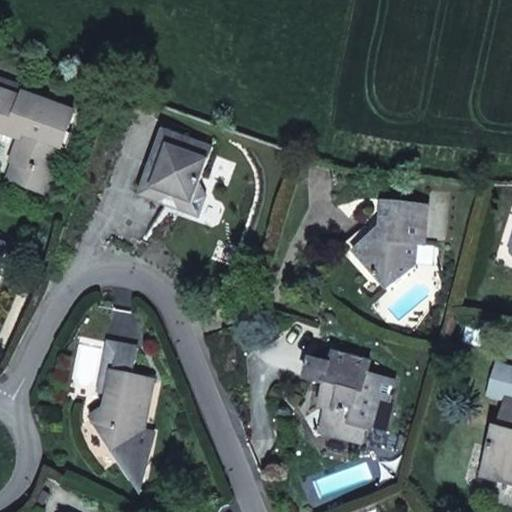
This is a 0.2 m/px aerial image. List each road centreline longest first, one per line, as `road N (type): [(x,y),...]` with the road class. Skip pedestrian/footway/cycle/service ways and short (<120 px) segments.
road 1 (residential): [(16,401),(74,293),(113,270),(149,272),(172,306),(254,511)]
road 2 (residential): [(16,401),(38,481),(0,511)]
